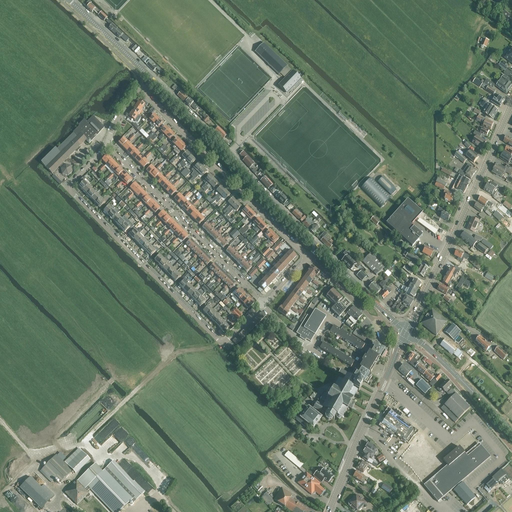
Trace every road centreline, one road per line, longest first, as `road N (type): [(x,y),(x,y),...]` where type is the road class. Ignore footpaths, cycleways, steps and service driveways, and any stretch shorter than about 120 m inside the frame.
road 1 (unclassified): [(105,144),(66,188),(222,344),(262,304)]
road 2 (tertiary): [(407,331),(511,105)]
road 3 (unclassified): [(307,257),(143,88)]
road 4 (unclassified): [(105,144),(263,303)]
road 5 (tertiary): [(326,511),(407,331)]
road 6 (track): [(218,340),(179,352),(87,438)]
road 7 (tertiary): [(511,431),(407,331)]
road 8 (tertiary): [(407,331),(318,247)]
